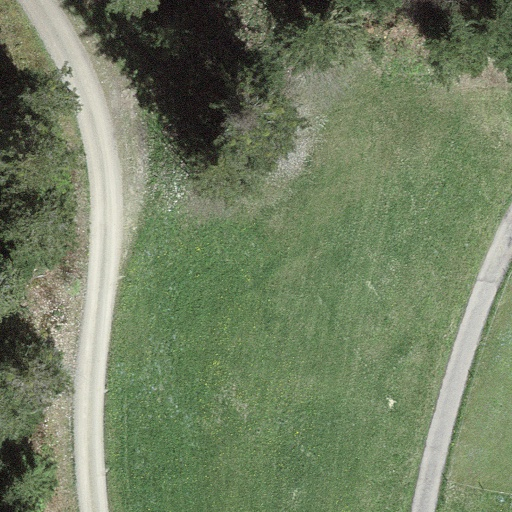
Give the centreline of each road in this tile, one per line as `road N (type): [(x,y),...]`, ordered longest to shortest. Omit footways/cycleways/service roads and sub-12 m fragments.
road 1 (track): [(99,511),(88,382),(107,212),(102,137),(87,78),(44,0)]
road 2 (track): [(422,511),(453,379),(511,228)]
